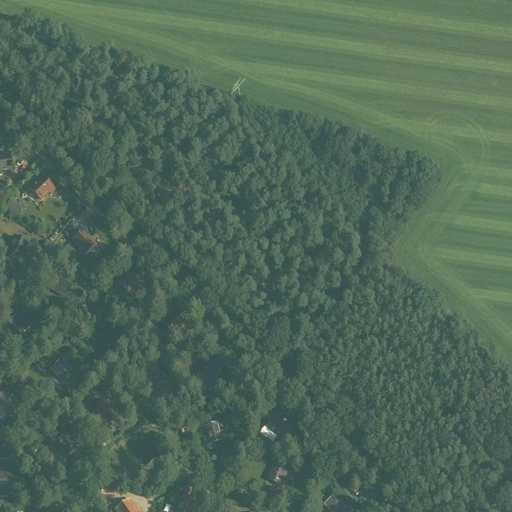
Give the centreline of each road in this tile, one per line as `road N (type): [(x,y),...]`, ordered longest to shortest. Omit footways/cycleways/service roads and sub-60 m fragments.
road 1 (track): [(0,109),(272,390)]
road 2 (track): [(235,490),(202,480),(162,429),(24,297),(0,289)]
